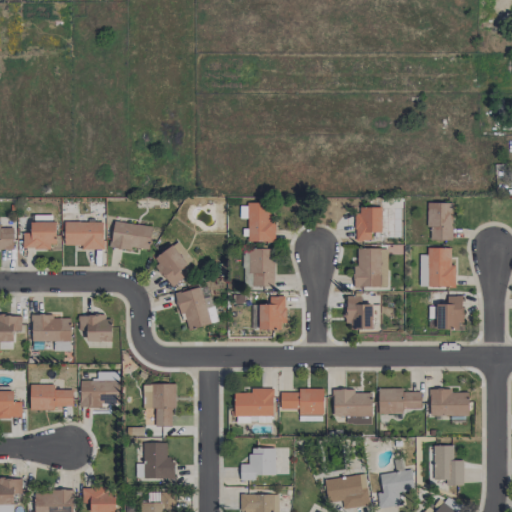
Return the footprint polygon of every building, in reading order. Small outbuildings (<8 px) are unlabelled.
[(452,203),(428,202),(427,239),(451,240),(452,203)] [(274,241),(274,219),(270,219),(269,203),(239,203),(239,218),(247,218),(247,241),(274,241)] [(381,232),(381,207),(354,207),(354,240),(370,240),(370,232),(381,232)] [(54,247),(54,215),(31,215),(31,232),(21,233),(22,248),(54,247)] [(103,222),(64,221),(63,244),(80,245),(80,249),(102,249),(103,222)] [(151,226),(113,221),(109,246),(147,251),(151,226)] [(155,266),(170,287),(183,277),(178,270),(191,260),(177,241),(154,257),(158,263),(155,266)] [(450,248),(427,247),(426,254),(419,254),(418,286),(454,287),(455,264),(450,264),(450,248)] [(387,249),(357,248),(357,266),(353,266),(352,286),(386,287),(387,249)] [(174,291),(178,314),(184,313),(187,328),(215,323),(208,285),(174,291)] [(346,329),(371,329),(371,304),(360,304),(360,294),(346,294),(346,329)] [(435,329),(461,328),(460,295),(445,296),(446,305),(434,305),(434,310),(428,310),(428,318),(435,317),(435,329)] [(285,327),(284,296),(269,296),(269,304),(257,304),(258,328),(285,327)] [(53,350),(69,351),(70,318),(53,317),(53,314),(31,314),(31,341),(53,341),(53,350)] [(0,315),(0,341),(12,342),(13,330),(20,330),(21,316),(0,315)] [(110,341),(110,316),(77,315),(77,330),(85,330),(85,341),(110,341)] [(118,405),(117,371),(96,372),(96,380),(78,380),(78,406),(118,405)] [(53,384),(29,384),(29,409),(55,410),(55,406),(71,406),(71,389),(53,389),(53,384)] [(173,384),(143,384),(143,404),(154,404),(154,426),(173,427),(173,384)] [(233,392),(234,422),(272,421),(271,388),(250,388),(250,392),(233,392)] [(279,409),(298,409),(298,420),(322,420),(322,388),(297,388),(297,392),(280,391),(279,409)] [(354,388),(332,389),(332,416),(345,416),(345,424),(371,424),(371,392),(354,392),(354,388)] [(420,408),(420,391),(402,391),(402,388),(377,388),(378,414),(402,413),(402,408),(420,408)] [(468,415),(467,391),(451,392),(450,388),(429,388),(429,416),(468,415)] [(0,390),(0,416),(21,417),(21,402),(12,401),(12,391),(0,390)] [(144,479),(174,478),(173,459),(165,459),(165,442),(143,442),(144,479)] [(452,445),(432,445),(433,482),(445,481),(445,485),(462,485),(462,460),(452,460),(452,445)] [(274,475),(274,447),(249,448),(249,463),(239,464),(240,480),(254,480),(254,475),(274,475)] [(413,490),(410,470),(379,474),(381,492),(376,492),(378,508),(400,505),(398,492),(413,490)] [(324,480),(327,502),(341,500),(342,508),(369,504),(364,474),(324,480)] [(0,478),(0,511),(12,511),(12,492),(21,492),(21,479),(0,478)] [(114,511),(114,492),(107,492),(107,487),(81,487),(81,503),(89,503),(89,511),(114,511)] [(33,511),(72,511),(72,489),(53,489),(53,494),(34,494),(33,511)] [(158,492),(148,492),(147,501),(158,501),(158,492)] [(278,511),(279,494),(240,494),(239,511),(278,511)]
